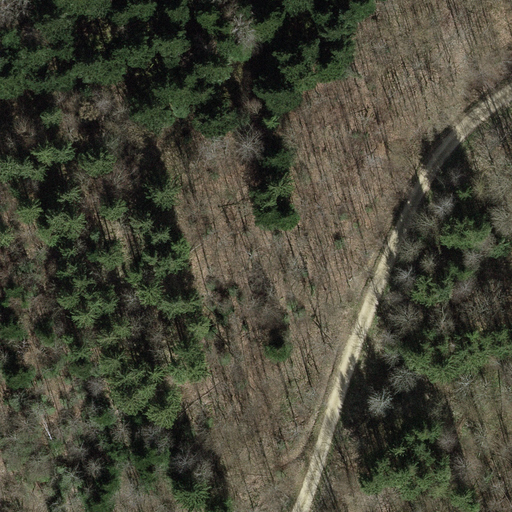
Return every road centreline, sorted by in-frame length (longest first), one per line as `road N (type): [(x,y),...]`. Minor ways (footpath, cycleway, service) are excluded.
road 1 (track): [(295,511),(427,167),(467,123),(511,97)]
road 2 (track): [(300,496),(449,382),(511,354)]
